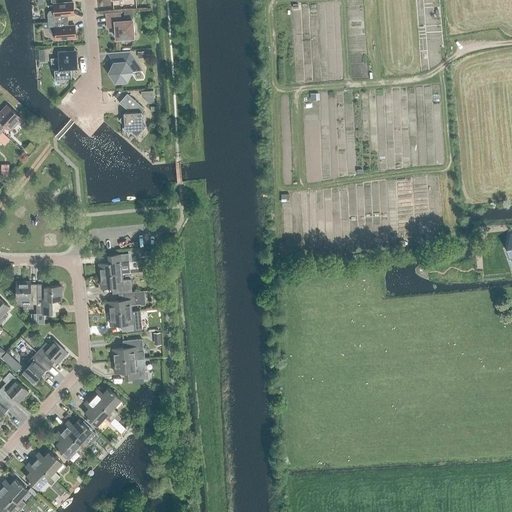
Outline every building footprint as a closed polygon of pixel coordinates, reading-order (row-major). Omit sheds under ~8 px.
[(47,14),(48,22),(67,21),(67,16),(73,15),(73,2),(53,4),(53,10),(52,10),(49,11),(48,12),(47,14)] [(133,33),(134,32),(133,26),(132,25),(132,20),(121,21),(120,14),(120,13),(106,14),(107,28),(108,28),(108,27),(115,26),(116,39),(133,37),(133,33)] [(67,21),(48,22),(48,30),(49,32),(51,33),(53,34),(55,33),(55,40),(75,38),(74,25),(68,26),(67,21)] [(54,69),(54,80),(71,79),(70,68),(78,67),(76,50),(57,52),(58,69),(54,69)] [(129,53),(109,55),(114,55),(115,62),(110,72),(115,81),(125,80),(130,71),(139,70),(140,71),(140,70),(129,53)] [(154,103),(153,91),(141,92),(141,97),(149,103),(154,103)] [(123,113),(123,116),(120,120),(124,124),(124,131),(131,130),(137,135),(145,126),(142,123),(141,112),(144,109),(127,93),(119,103),(128,111),(127,113),(123,113)] [(7,105),(0,112),(0,130),(1,131),(6,126),(10,130),(21,119),(7,105)] [(0,141),(4,145),(10,140),(1,131),(0,132),(0,141)] [(28,154),(34,147),(30,143),(23,150),(28,154)] [(121,274),(120,267),(129,267),(128,254),(108,256),(109,263),(98,264),(99,276),(121,274)] [(117,293),(122,293),(131,292),(130,280),(122,281),(121,274),(99,276),(101,288),(116,286),(117,293)] [(23,304),(36,304),(36,285),(30,285),(30,282),(16,282),(16,300),(23,300),(23,304)] [(36,285),(36,304),(36,314),(50,314),(50,300),(61,300),(61,286),(43,286),(43,285),(36,285)] [(140,305),(145,305),(144,291),(131,292),(122,293),(123,300),(108,302),(109,314),(130,312),(130,305),(140,304),(140,305)] [(0,323),(8,315),(5,313),(9,308),(0,299),(0,323)] [(130,312),(109,314),(110,325),(125,324),(126,331),(141,330),(140,318),(131,319),(130,312)] [(27,340),(31,335),(27,332),(23,336),(27,340)] [(45,342),(36,352),(51,366),(55,361),(57,363),(67,353),(53,340),(48,345),(45,342)] [(112,349),(113,361),(143,359),(142,340),(127,341),(127,348),(112,349)] [(51,366),(36,352),(27,362),(30,365),(22,373),(33,383),(45,369),(46,371),(51,366)] [(145,378),(143,359),(113,361),(114,373),(124,372),(125,379),(126,379),(126,381),(127,381),(127,379),(145,378)] [(20,366),(16,362),(11,367),(16,371),(20,366)] [(0,388),(0,393),(12,405),(16,400),(19,402),(28,392),(15,380),(16,379),(9,373),(2,380),(5,383),(0,388)] [(95,392),(91,396),(113,417),(118,413),(112,408),(120,400),(108,388),(100,397),(95,392)] [(8,410),(12,405),(0,393),(0,415),(6,409),(8,410)] [(149,393),(142,401),(148,406),(155,398),(149,393)] [(109,422),(113,417),(91,396),(86,401),(92,406),(84,414),(96,426),(104,417),(109,422)] [(114,418),(109,423),(121,434),(126,429),(114,418)] [(96,425),(89,419),(86,421),(94,428),(96,425)] [(65,423),(61,428),(84,449),(88,445),(83,440),(91,431),(78,420),(71,428),(65,423)] [(84,449),(61,428),(57,432),(62,437),(54,446),(67,457),(75,449),(80,454),(84,449)] [(36,455),(32,460),(55,481),(59,476),(54,471),(62,463),(49,451),(41,460),(36,455)] [(55,481),(32,460),(28,464),(33,469),(25,477),(38,489),(46,480),(51,485),(55,481)] [(2,483),(0,485),(0,488),(21,508),(25,504),(20,499),(28,491),(15,479),(8,487),(2,483)] [(55,481),(50,486),(59,495),(64,490),(55,481)] [(0,488),(0,511),(12,511),(14,510),(16,511),(17,511),(21,508),(0,488)]
